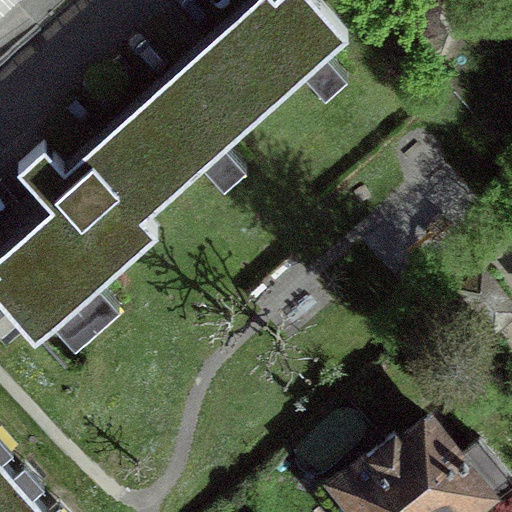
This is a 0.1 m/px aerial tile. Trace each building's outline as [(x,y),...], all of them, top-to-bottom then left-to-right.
[(343,32),(314,0),(265,0),(70,175),(41,142),(15,166),(40,193),(57,213),(0,263),(0,304),(17,324),(30,339),(153,229),(140,214),(343,32)] [(457,292),(489,333),(511,314),(511,309),(481,271),(457,292)] [(0,339),(17,324),(0,304),(0,339)] [(392,433),(334,479),(360,511),(458,511),(482,494),(488,502),(511,483),(476,439),(455,456),(425,417),(397,440),(392,433)] [(0,511),(43,511),(0,463),(0,511)]
